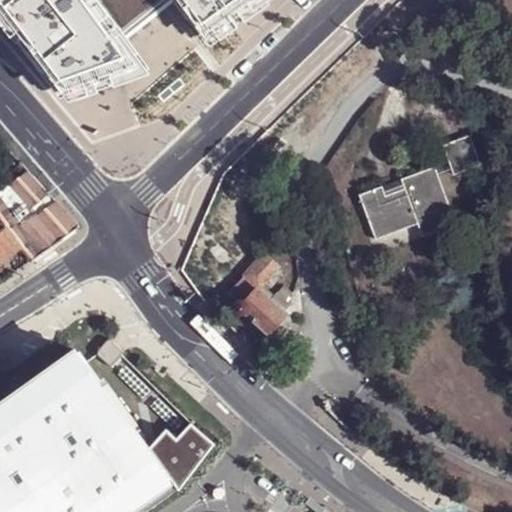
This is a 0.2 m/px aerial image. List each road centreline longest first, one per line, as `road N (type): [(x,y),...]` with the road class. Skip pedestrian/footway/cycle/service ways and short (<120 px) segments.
road 1 (tertiary): [(396,511),(189,338),(119,241)]
road 2 (residential): [(345,0),(109,223)]
road 3 (tertiary): [(109,223),(0,97)]
road 4 (residential): [(119,241),(0,317)]
